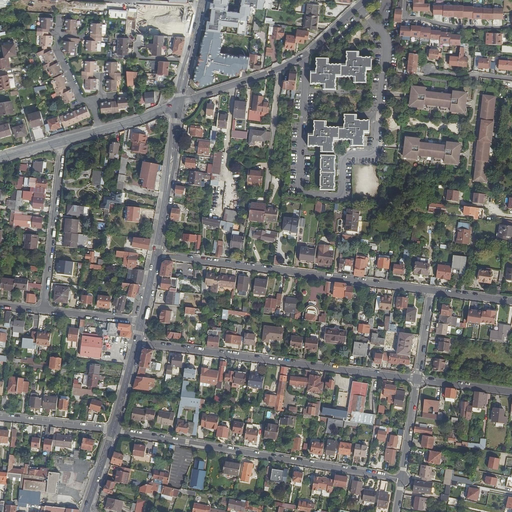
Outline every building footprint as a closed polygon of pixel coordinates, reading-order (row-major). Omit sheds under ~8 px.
[(0,0),(0,4),(2,11),(10,12),(10,0),(0,0)] [(240,6),(271,10),(272,0),(241,0),(241,4),(240,4),(240,6)] [(253,8),(241,6),(240,12),(228,11),(228,5),(211,3),(210,8),(212,8),(210,21),(205,21),(193,81),(201,86),(214,82),(215,71),(230,76),(239,75),(242,71),(246,71),(248,57),(221,53),(224,32),(246,36),(247,16),(253,16),(253,8)] [(318,5),(308,4),(307,9),(307,14),(317,16),(318,5)] [(184,27),(185,7),(167,6),(166,26),(184,27)] [(443,7),(433,6),(433,15),(443,15),(443,17),(453,17),(459,17),(459,18),(463,18),(469,18),(469,19),(483,19),(503,20),(503,9),(493,9),(483,9),(483,8),(473,8),(473,7),(463,8),(463,7),(443,6),(443,7)] [(255,8),(253,21),(263,23),(265,10),(255,8)] [(140,11),(109,9),(109,11),(109,17),(127,18),(140,19),(140,11)] [(401,21),(402,11),(395,10),(394,20),(401,21)] [(317,16),(307,14),(305,28),(316,29),(318,16),(317,16)] [(53,18),(42,18),(41,28),(37,28),(37,32),(48,32),(49,29),(52,29),(53,25),(52,25),(52,23),(53,23),(53,18)] [(140,19),(127,18),(126,34),(137,35),(139,35),(140,19)] [(77,20),(66,19),(65,23),(66,23),(66,25),(65,25),(65,30),(66,30),(66,33),(77,34),(78,30),(76,30),(77,20)] [(102,23),(91,23),(91,27),(92,27),(92,29),(91,29),(91,34),(90,37),(102,38),(102,34),(102,33),(102,25),(102,23)] [(411,25),(401,25),(400,34),(411,35),(421,35),(420,36),(430,36),(430,37),(440,38),(440,43),(450,44),(450,45),(460,46),(460,34),(450,33),(451,32),(440,31),(441,30),(431,29),(431,27),(421,27),(421,25),(411,24),(411,25)] [(285,29),(274,27),(273,32),(275,32),(274,38),(279,39),(279,37),(284,37),(285,29)] [(296,37),(287,36),(286,48),(295,49),(296,42),(304,43),(304,39),(307,39),(308,32),(297,30),(296,37)] [(48,32),(37,32),(37,35),(41,35),(40,46),(42,46),(47,46),(51,47),(52,42),(51,42),(51,40),(52,40),(52,36),(48,36),(48,32)] [(501,34),(492,33),(487,33),(486,45),(491,45),(501,45),(501,34)] [(123,34),(116,34),(115,39),(118,39),(118,53),(115,53),(114,59),(122,59),(122,55),(124,55),(128,55),(129,38),(124,38),(123,38),(123,34)] [(163,36),(155,36),(154,44),(146,43),(146,48),(152,48),(152,55),(161,56),(162,46),(163,46),(163,36)] [(90,40),(87,40),(86,44),(87,44),(87,46),(86,46),(86,51),(97,52),(97,45),(98,41),(101,41),(102,38),(90,37),(90,40)] [(185,37),(177,37),(175,47),(173,53),(181,55),(185,37)] [(77,38),(66,38),(66,41),(64,41),(64,46),(65,46),(65,48),(64,48),(64,52),(75,53),(75,42),(77,42),(77,38)] [(14,41),(3,43),(5,57),(8,57),(11,56),(16,55),(14,41)] [(438,47),(431,47),(429,59),(438,60),(438,59),(441,60),(442,54),(439,53),(439,51),(437,51),(438,47)] [(42,51),(37,53),(38,56),(42,55),(46,64),(53,61),(56,60),(54,56),(53,54),(54,54),(52,50),(48,51),(47,48),(42,51)] [(410,54),(409,62),(417,63),(418,55),(417,55),(418,52),(411,51),(410,54)] [(329,58),(327,58),(319,58),(317,58),(317,61),(318,61),(318,63),(317,63),(317,64),(318,64),(317,67),(317,71),(312,71),(312,84),(314,84),(314,83),(316,83),(316,84),(318,84),(318,83),(321,83),(321,84),(323,84),(324,89),(336,90),(336,87),(335,87),(335,86),(336,86),(336,84),(336,83),(336,80),(337,80),(337,77),(347,77),(347,76),(349,76),(349,77),(351,77),(353,77),(354,77),(354,82),(367,82),(367,79),(366,79),(366,78),(367,78),(367,76),(366,76),(366,72),(367,72),(367,68),(371,69),(372,61),(373,61),(373,59),(372,59),(372,58),(369,58),(369,59),(368,59),(368,58),(365,58),(365,59),(362,59),(362,58),(359,58),(359,53),(347,52),(347,55),(348,55),(348,56),(347,56),(346,58),(348,58),(348,62),(346,62),(346,65),(336,64),(336,65),(334,65),(334,64),(333,64),(333,65),(331,65),(331,64),(329,64),(329,58)] [(262,56),(250,54),(249,61),(252,61),(251,67),(260,69),(262,56)] [(459,58),(458,66),(467,67),(467,58),(463,58),(464,55),(459,54),(459,58)] [(5,57),(0,58),(0,69),(10,68),(8,57),(5,57)] [(459,58),(457,57),(451,57),(450,57),(450,58),(448,58),(448,63),(450,63),(450,65),(458,66),(459,58)] [(487,68),(490,69),(491,62),(488,62),(488,60),(479,59),(479,68),(487,69),(487,68)] [(46,64),(43,66),(45,69),(48,67),(53,77),(63,72),(61,68),(60,69),(59,67),(60,66),(58,62),(55,64),(53,61),(46,64)] [(87,61),(85,61),(85,72),(82,71),(82,75),(93,75),(93,72),(96,72),(96,68),(95,68),(95,66),(96,66),(96,61),(95,61),(87,61)] [(169,62),(159,61),(158,74),(168,75),(169,62)] [(499,69),(507,70),(508,61),(499,61),(499,62),(497,62),(497,66),(499,66),(499,69)] [(117,62),(106,62),(106,66),(107,66),(107,68),(106,68),(106,73),(110,73),(109,76),(121,76),(121,73),(117,73),(117,62)] [(407,74),(415,75),(415,72),(416,72),(417,63),(409,62),(408,71),(407,74)] [(289,83),(282,82),(281,89),(292,90),(292,94),(295,94),(298,67),(294,67),(293,73),(291,72),(289,83)] [(137,72),(127,71),(127,77),(128,86),(133,86),(133,77),(138,78),(137,72)] [(63,74),(53,78),(58,88),(54,90),(56,93),(66,88),(65,85),(68,83),(66,79),(65,80),(65,78),(63,74)] [(8,75),(0,76),(0,88),(0,90),(10,88),(8,75)] [(93,75),(82,75),(82,79),(85,79),(85,89),(96,90),(96,85),(96,83),(96,79),(93,79),(93,75)] [(121,76),(109,76),(109,79),(106,79),(106,84),(107,84),(107,86),(106,86),(106,90),(117,91),(117,80),(121,80),(121,76)] [(35,87),(33,88),(36,96),(38,96),(37,90),(47,89),(45,86),(35,87)] [(464,113),(465,102),(466,93),(452,91),(452,95),(425,92),(426,88),(412,86),(410,106),(423,108),(424,104),(428,104),(427,108),(433,109),(433,105),(441,106),(441,110),(446,111),(447,107),(450,107),(450,111),(464,113)] [(66,88),(56,93),(58,96),(61,94),(66,104),(76,99),(74,95),(73,95),(72,94),(73,93),(71,89),(68,91),(66,88)] [(491,142),(491,138),(493,128),(493,122),(492,122),(495,97),(482,95),(481,104),(482,104),(482,107),(480,107),(479,114),(481,114),(481,117),(478,117),(478,124),(481,125),(481,126),(481,127),(477,127),(477,134),(480,134),(480,137),(476,137),(475,144),(478,144),(477,147),(475,147),(474,154),(476,155),(476,157),(475,157),(474,164),(476,164),(476,167),(475,167),(474,174),(475,174),(475,177),(474,177),(473,181),(486,182),(488,162),(487,162),(490,142),(491,142)] [(118,101),(115,101),(115,113),(119,112),(119,109),(129,108),(129,97),(124,97),(124,98),(122,98),(122,97),(118,98),(118,101)] [(255,97),(253,111),(263,112),(268,113),(270,104),(263,103),(263,98),(255,97)] [(11,101),(0,102),(0,112),(1,116),(13,113),(11,101)] [(105,102),(101,102),(101,113),(112,113),(115,113),(115,101),(107,102),(107,103),(105,103),(105,102)] [(248,103),(235,102),(234,118),(246,119),(248,103)] [(207,115),(214,116),(216,105),(208,104),(207,115)] [(80,109),(73,112),(77,122),(80,121),(80,120),(90,116),(86,106),(82,108),(80,109)] [(253,111),(250,110),(249,120),(261,122),(263,112),(253,111)] [(40,111),(28,115),(32,127),(39,124),(39,125),(44,123),(40,111)] [(63,115),(59,117),(64,127),(67,126),(77,122),(73,112),(69,114),(67,115),(67,114),(63,116),(63,115)] [(229,115),(219,114),(217,126),(217,128),(222,128),(223,127),(228,128),(229,115)] [(314,135),(311,135),(309,134),(309,147),(311,147),(311,146),(313,146),(313,147),(315,147),(315,146),(318,147),(322,148),(321,152),(334,153),(334,150),(333,150),(333,148),(334,148),(334,146),(333,146),(333,143),(334,143),(334,140),(335,140),(345,140),(345,139),(347,139),(347,140),(348,141),(348,139),(350,139),(350,141),(352,141),(352,145),(364,146),(364,143),(363,143),(363,142),(365,142),(365,140),(364,140),(364,136),(365,136),(365,133),(370,134),(370,121),(368,121),(366,121),(364,120),(364,121),(361,121),(361,120),(357,120),(358,115),(345,115),(345,117),(346,117),(346,119),(345,119),(345,121),(346,121),(345,124),(344,128),(333,127),(333,128),(332,128),(332,127),(330,127),(330,128),(328,128),(328,127),(327,127),(327,122),(315,121),(314,124),(315,124),(315,126),(314,126),(314,128),(315,128),(315,131),(314,131),(314,135)] [(49,120),(48,120),(49,124),(48,124),(45,125),(47,131),(52,129),(53,131),(56,130),(55,128),(60,127),(57,118),(49,120)] [(157,119),(147,124),(150,130),(159,125),(157,119)] [(9,124),(0,126),(0,137),(12,133),(9,124)] [(24,125),(13,128),(16,137),(27,134),(24,125)] [(192,131),(192,136),(200,137),(200,133),(202,133),(203,130),(201,130),(201,127),(191,126),(191,127),(191,131),(192,131)] [(255,145),(255,140),(265,141),(266,132),(251,130),(250,145),(255,145)] [(132,152),(146,154),(148,145),(145,145),(146,137),(133,135),(132,143),(134,143),(132,152)] [(420,143),(420,142),(420,139),(406,138),(404,158),(418,159),(418,156),(422,156),(422,160),(427,160),(427,157),(435,158),(435,161),(440,162),(441,158),(445,159),(444,163),(458,164),(460,148),(460,144),(446,143),(446,146),(420,143)] [(210,141),(198,140),(198,142),(200,143),(198,154),(209,156),(210,146),(215,147),(216,142),(210,141)] [(114,147),(111,146),(110,158),(118,159),(119,154),(118,154),(120,144),(115,143),(114,145),(114,147)] [(212,177),(211,180),(219,181),(223,153),(215,152),(214,159),(212,174),(212,177)] [(320,190),(330,190),(335,191),(335,190),(334,190),(334,187),(335,187),(335,183),(334,183),(334,177),(335,177),(336,170),(335,170),(335,159),(336,159),(336,156),(334,156),(321,155),(321,158),(322,158),(322,159),(321,159),(321,169),(322,169),(322,171),(321,171),(321,175),(321,177),(320,186),(321,186),(321,188),(320,188),(320,190)] [(199,157),(187,156),(187,159),(186,159),(185,168),(195,168),(196,160),(199,160),(199,157)] [(121,159),(117,188),(119,189),(123,190),(128,160),(121,159)] [(33,172),(42,173),(43,167),(42,167),(43,162),(35,162),(33,172)] [(147,181),(145,189),(154,191),(159,165),(144,162),(140,180),(142,180),(147,181)] [(95,170),(93,180),(92,184),(91,184),(91,186),(96,187),(95,188),(99,188),(99,189),(100,190),(101,189),(101,188),(101,187),(101,183),(103,172),(95,170)] [(250,170),(248,182),(262,183),(264,172),(250,170)] [(191,186),(200,187),(202,173),(191,172),(191,177),(192,177),(191,186)] [(42,193),(46,194),(48,181),(26,178),(25,186),(31,187),(31,192),(36,193),(42,193)] [(177,187),(175,198),(182,199),(183,195),(184,195),(185,189),(185,188),(177,187)] [(36,193),(31,192),(20,191),(17,190),(17,196),(24,197),(25,197),(24,201),(34,203),(36,193)] [(447,201),(458,202),(459,192),(448,190),(447,201)] [(101,209),(104,209),(110,210),(110,204),(114,205),(114,203),(124,204),(126,193),(112,192),(111,197),(111,199),(107,199),(106,204),(104,203),(103,203),(102,204),(101,205),(101,209)] [(44,210),(45,199),(41,199),(41,197),(42,198),(42,193),(36,193),(34,203),(34,209),(44,210)] [(487,195),(474,194),(473,203),(483,205),(484,202),(485,202),(485,199),(486,199),(487,195)] [(15,210),(22,211),(24,197),(17,196),(16,207),(15,210)] [(439,209),(443,209),(443,206),(427,203),(426,211),(439,213),(439,209)] [(266,208),(266,206),(252,204),(250,220),(264,222),(265,222),(265,221),(266,208)] [(84,207),(69,205),(68,214),(72,215),(72,213),(79,214),(79,216),(83,216),(84,207)] [(139,214),(140,215),(141,208),(129,207),(128,213),(129,213),(129,219),(138,220),(139,214)] [(482,220),(483,209),(465,207),(464,215),(474,216),(474,220),(482,220)] [(278,210),(266,208),(265,221),(269,221),(277,222),(278,210)] [(100,220),(100,223),(105,223),(108,224),(109,219),(109,213),(110,210),(104,209),(104,211),(105,212),(104,220),(100,220)] [(181,210),(173,209),(172,218),(180,220),(181,210)] [(224,209),(222,221),(235,222),(237,211),(224,209)] [(22,215),(22,211),(15,210),(15,212),(14,225),(33,227),(34,217),(33,217),(22,215)] [(348,215),(347,220),(356,221),(357,211),(349,210),(349,215),(348,215)] [(43,218),(34,217),(33,227),(42,228),(43,218)] [(298,237),(300,218),(294,218),(294,219),(285,218),(283,232),(289,233),(289,230),(292,230),(291,236),(298,237)] [(65,233),(67,233),(77,234),(79,220),(67,219),(65,233)] [(219,228),(220,224),(221,221),(209,219),(207,225),(211,226),(211,227),(215,228),(215,227),(219,228)] [(356,221),(347,220),(346,225),(348,225),(347,230),(355,231),(356,221)] [(459,222),(456,243),(468,245),(470,231),(469,230),(470,224),(468,224),(468,221),(461,220),(460,223),(459,222)] [(233,228),(234,224),(223,222),(221,221),(220,224),(221,224),(221,226),(224,226),(223,230),(230,231),(230,227),(233,228)] [(241,225),(238,225),(234,224),(233,228),(231,247),(244,249),(245,238),(239,237),(241,225)] [(511,236),(511,227),(500,226),(499,233),(498,240),(506,241),(507,236),(511,236)] [(274,242),(275,240),(276,232),(266,230),(266,232),(259,231),(259,233),(257,233),(256,234),(254,234),(253,238),(265,241),(265,240),(274,242)] [(67,233),(65,247),(77,249),(79,234),(77,234),(67,233)] [(26,248),(37,250),(38,244),(37,244),(38,236),(27,235),(26,248)] [(196,249),(200,249),(201,237),(184,235),(183,241),(196,243),(196,249)] [(149,250),(151,239),(139,238),(138,244),(140,245),(140,248),(149,250)] [(316,255),(315,263),(319,264),(319,262),(326,263),(326,265),(332,265),(334,248),(320,246),(319,255),(316,255)] [(394,274),(406,275),(407,266),(404,265),(405,261),(404,260),(408,261),(409,250),(405,250),(404,259),(402,259),(401,259),(400,261),(400,265),(401,265),(401,266),(395,265),(394,274)] [(100,257),(100,252),(95,251),(95,253),(91,252),(91,255),(86,255),(86,259),(90,259),(90,262),(93,263),(94,256),(100,257)] [(137,265),(138,254),(120,252),(120,255),(129,256),(128,260),(130,260),(129,264),(128,264),(128,268),(138,269),(139,265),(137,265)] [(310,264),(311,253),(301,252),(300,262),(310,264)] [(467,258),(453,256),(452,267),(451,273),(465,275),(467,258)] [(354,276),(364,277),(365,264),(366,258),(356,257),(355,269),(355,271),(354,276)] [(415,274),(428,275),(430,259),(418,258),(417,264),(415,274)] [(389,269),(390,260),(379,259),(378,268),(389,269)] [(339,269),(355,271),(355,269),(356,262),(344,260),(343,263),(339,263),(339,269)] [(66,265),(67,262),(60,261),(58,274),(72,276),(73,271),(70,270),(68,270),(69,265),(66,265)] [(171,278),(174,262),(166,261),(163,263),(160,276),(163,277),(171,278)] [(446,279),(451,280),(451,273),(452,267),(449,266),(449,267),(447,267),(443,266),(443,267),(441,266),(438,266),(436,278),(441,279),(441,278),(446,278),(446,279)] [(29,283),(36,284),(38,268),(31,267),(29,283)] [(136,285),(138,285),(142,285),(145,270),(133,269),(132,280),(134,280),(137,281),(136,285)] [(480,271),(479,282),(491,284),(492,273),(480,271)] [(219,286),(220,277),(214,276),(214,275),(207,274),(206,284),(212,285),(212,292),(218,293),(219,286)] [(225,276),(220,275),(220,277),(219,286),(234,288),(235,288),(236,278),(227,276),(227,277),(225,277),(225,276)] [(172,278),(171,278),(163,277),(161,289),(173,290),(174,286),(171,286),(172,278)] [(249,299),(252,279),(239,277),(238,291),(247,292),(246,299),(249,299)] [(14,290),(15,280),(2,279),(2,280),(0,290),(14,291),(14,290)] [(28,283),(28,282),(15,280),(14,290),(23,291),(27,292),(28,287),(28,283)] [(266,295),(268,281),(256,280),(254,293),(266,295)] [(129,296),(135,298),(138,285),(136,285),(133,284),(123,283),(122,289),(130,291),(129,296)] [(346,285),(335,283),(333,297),(345,298),(346,286),(346,285)] [(346,286),(345,298),(352,299),(353,288),(346,286)] [(29,295),(30,288),(28,287),(27,292),(27,295),(28,295),(27,302),(35,303),(36,296),(29,295)] [(68,303),(68,299),(69,292),(69,288),(57,287),(55,302),(68,303)] [(167,299),(166,305),(178,307),(180,293),(169,292),(169,297),(168,299),(167,299)] [(280,306),(282,295),(278,294),(277,300),(267,299),(265,310),(264,310),(264,313),(269,313),(269,311),(272,311),(272,308),(276,309),(276,305),(280,306)] [(117,307),(117,310),(123,311),(124,308),(123,308),(126,296),(121,295),(120,298),(120,299),(121,299),(119,307),(117,307)] [(82,304),(92,305),(93,297),(83,296),(82,304)] [(98,307),(109,308),(111,298),(99,296),(98,307)] [(391,310),(393,297),(386,296),(386,298),(384,298),(380,297),(379,309),(391,310)] [(407,309),(408,299),(397,297),(397,298),(394,297),(393,307),(396,308),(396,309),(402,310),(402,308),(407,309)] [(296,309),(297,301),(286,299),(285,308),(291,309),(291,313),(290,319),(291,319),(295,319),(296,309)] [(442,315),(451,317),(452,310),(449,309),(449,306),(443,305),(441,315),(442,315)] [(303,314),(303,320),(308,321),(316,322),(317,313),(317,311),(316,309),(315,308),(313,307),(312,307),(310,307),(308,308),(307,310),(307,312),(306,314),(303,314)] [(417,310),(407,309),(405,323),(411,324),(411,322),(415,322),(417,310)] [(483,311),(469,309),(467,323),(481,325),(481,322),(483,311)] [(161,319),(160,323),(170,324),(171,319),(172,312),(162,310),(161,314),(160,319),(161,319)] [(228,313),(241,315),(242,312),(234,311),(232,311),(229,310),(223,310),(222,319),(227,319),(228,313)] [(487,312),(483,311),(481,322),(495,325),(497,311),(487,310),(487,312)] [(456,326),(457,317),(451,317),(442,315),(442,319),(443,320),(442,324),(456,326)] [(373,329),(374,319),(369,318),(368,326),(370,326),(369,328),(367,328),(367,326),(359,324),(358,332),(369,334),(370,329),(373,329)] [(14,321),(14,322),(14,327),(13,332),(24,333),(25,322),(14,321)] [(131,326),(109,323),(108,331),(102,330),(102,335),(131,338),(132,333),(131,331),(131,326)] [(328,323),(326,323),(321,323),(320,332),(326,332),(325,340),(326,340),(344,342),(345,342),(346,332),(341,331),(341,329),(332,328),(332,330),(327,329),(328,323)] [(400,332),(404,333),(405,330),(391,328),(392,325),(389,324),(388,331),(390,331),(400,332)] [(226,343),(240,345),(242,325),(240,325),(238,336),(236,336),(236,334),(235,334),(235,333),(227,332),(226,343)] [(499,342),(502,325),(500,325),(498,335),(491,334),(490,339),(493,339),(493,340),(495,340),(495,339),(498,340),(498,341),(499,342)] [(282,341),(283,329),(265,327),(263,342),(269,342),(269,339),(282,341)] [(207,347),(219,348),(221,329),(217,328),(217,329),(216,331),(214,331),(209,330),(209,331),(208,331),(208,334),(208,335),(209,336),(208,341),(208,343),(207,347)] [(79,332),(79,330),(70,329),(69,341),(74,341),(73,344),(72,348),(77,348),(78,346),(79,332)] [(167,338),(181,339),(181,334),(171,332),(171,329),(169,329),(168,332),(167,338)] [(379,330),(373,329),(370,329),(369,338),(368,343),(376,344),(376,346),(380,347),(380,344),(384,344),(385,341),(385,340),(380,339),(377,338),(378,335),(379,335),(379,330)] [(404,333),(400,332),(396,354),(409,356),(410,356),(414,335),(404,333)] [(50,346),(51,334),(46,333),(46,335),(43,334),(38,334),(36,344),(36,345),(50,346)] [(244,344),(254,345),(255,335),(245,334),(244,344)] [(290,346),(295,347),(298,347),(297,348),(302,349),(303,338),(291,336),(290,346)] [(80,356),(101,358),(102,351),(105,351),(106,346),(103,345),(104,339),(82,337),(80,356)] [(312,350),(317,351),(319,340),(306,338),(305,348),(309,349),(312,349),(312,350)] [(439,338),(439,342),(440,342),(439,347),(438,352),(448,353),(450,339),(439,338)] [(34,340),(23,339),(22,348),(28,349),(32,349),(36,349),(36,345),(36,344),(33,343),(34,340)] [(354,354),(355,343),(353,355),(366,357),(366,356),(354,354)] [(354,354),(366,356),(368,345),(355,343),(354,354)] [(146,349),(145,349),(143,350),(139,368),(140,368),(146,369),(149,370),(150,369),(160,371),(161,364),(151,362),(152,356),(153,356),(153,354),(153,351),(146,349)] [(408,359),(409,356),(396,354),(391,353),(390,353),(389,361),(389,362),(398,363),(409,365),(410,360),(408,359)] [(172,367),(167,366),(166,374),(172,375),(173,368),(176,368),(176,367),(182,368),(183,356),(174,355),(172,367)] [(59,376),(61,359),(51,358),(50,368),(55,369),(54,375),(59,376)] [(224,359),(221,359),(219,372),(217,386),(216,388),(221,389),(223,372),(225,372),(226,363),(224,362),(224,359)] [(443,372),(444,369),(444,365),(445,365),(446,365),(446,361),(445,361),(445,360),(435,359),(433,371),(443,372)] [(89,375),(99,376),(100,365),(91,364),(89,375)] [(288,368),(282,367),(277,393),(275,407),(274,410),(281,412),(283,412),(284,410),(281,410),(287,376),(286,376),(288,368)] [(144,378),(146,369),(140,368),(137,377),(144,378)] [(197,370),(185,368),(181,397),(195,398),(196,393),(192,392),(192,391),(188,391),(189,382),(189,381),(189,379),(195,380),(197,370)] [(202,369),(200,383),(217,386),(219,372),(210,371),(210,372),(208,372),(208,371),(207,370),(202,369)] [(311,371),(305,370),(305,379),(301,378),(301,380),(291,379),(290,385),(296,385),(295,386),(299,387),(300,386),(309,387),(310,376),(311,371)] [(226,374),(225,381),(226,381),(228,381),(233,382),(234,373),(235,372),(230,372),(229,375),(226,374)] [(233,382),(233,383),(244,385),(246,375),(234,373),(233,382)] [(104,380),(104,376),(99,376),(89,375),(88,374),(87,386),(90,386),(94,387),(97,387),(98,380),(104,380)] [(258,388),(263,389),(264,377),(259,376),(250,375),(248,386),(252,387),(253,389),(257,389),(258,388)] [(310,376),(309,387),(308,392),(322,394),(324,382),(321,381),(321,377),(310,376)] [(155,379),(144,378),(137,377),(134,389),(149,391),(150,383),(154,383),(155,379)] [(9,392),(17,393),(19,379),(10,378),(9,392)] [(19,379),(17,393),(23,394),(23,392),(28,393),(29,383),(24,382),(24,379),(19,379)] [(325,389),(334,390),(335,382),(330,381),(330,384),(326,383),(325,389)] [(348,412),(335,410),(333,420),(343,421),(359,423),(361,424),(363,413),(368,384),(353,382),(348,412)] [(396,391),(397,387),(385,385),(383,396),(388,397),(389,398),(388,402),(394,403),(395,395),(396,391)] [(456,390),(446,389),(445,401),(454,402),(456,390)] [(405,392),(396,391),(395,395),(394,403),(393,406),(403,407),(405,392)] [(425,399),(432,400),(433,392),(425,391),(425,399)] [(484,394),(484,393),(474,392),(473,406),(482,407),(482,406),(486,407),(486,400),(485,400),(486,395),(484,394)] [(275,407),(277,393),(272,393),(271,396),(266,395),(265,403),(268,403),(267,406),(275,407)] [(58,398),(44,396),(43,407),(52,408),(52,409),(57,410),(58,398)] [(38,398),(31,397),(30,407),(40,409),(42,399),(38,398)] [(181,397),(181,398),(181,399),(180,405),(197,408),(196,411),(196,415),(195,415),(193,436),(196,436),(200,407),(201,399),(199,399),(181,397)] [(59,410),(66,411),(66,409),(67,410),(69,400),(61,399),(59,410)] [(100,412),(102,403),(93,400),(90,409),(100,412)] [(305,409),(304,415),(312,416),(313,416),(319,417),(321,402),(317,402),(317,404),(309,403),(309,408),(310,408),(310,410),(305,409)] [(462,402),(460,402),(459,407),(462,407),(461,416),(466,416),(467,410),(467,406),(468,403),(462,402)] [(333,420),(335,410),(323,408),(322,414),(333,416),(333,419),(333,420)] [(149,421),(151,410),(147,409),(147,411),(134,409),(132,419),(145,422),(146,420),(149,421)] [(492,422),(505,424),(506,418),(503,418),(504,411),(493,409),(492,422)] [(163,425),(169,426),(169,425),(173,425),(175,414),(171,413),(171,414),(159,412),(157,422),(163,424),(163,425)] [(364,413),(363,413),(361,424),(373,425),(374,415),(364,413)] [(212,429),(217,430),(219,418),(208,416),(208,415),(203,414),(201,426),(212,428),(212,429)] [(284,419),(280,419),(280,421),(279,426),(284,427),(284,425),(295,426),(297,418),(285,416),(284,419)] [(343,421),(333,420),(333,419),(328,419),(328,423),(326,433),(330,433),(331,425),(343,427),(343,421)] [(177,420),(175,431),(177,431),(178,432),(187,433),(188,425),(183,424),(184,421),(180,421),(177,420)] [(265,438),(277,440),(279,426),(280,421),(276,420),(275,426),(267,425),(265,438)] [(243,434),(244,423),(235,422),(233,432),(243,434)] [(246,431),(245,439),(257,442),(259,431),(253,430),(253,425),(247,424),(246,431)] [(227,440),(229,428),(219,426),(217,436),(220,437),(219,438),(227,440)] [(387,428),(381,427),(380,432),(379,431),(378,437),(378,439),(382,440),(382,438),(386,438),(386,433),(387,428)] [(9,431),(0,430),(0,442),(8,443),(9,431)] [(57,435),(54,435),(54,437),(53,443),(53,446),(72,448),(73,435),(70,435),(70,436),(61,435),(61,434),(57,434),(57,435)] [(387,446),(386,449),(394,450),(394,448),(396,448),(398,437),(391,436),(390,443),(388,442),(388,446),(387,446)] [(421,447),(432,448),(434,438),(425,436),(424,442),(422,442),(421,447)] [(33,437),(32,447),(42,448),(42,438),(33,437)] [(293,438),(291,452),(295,452),(295,450),(299,451),(301,439),(293,438)] [(82,449),(92,451),(93,445),(94,445),(95,442),(94,442),(94,441),(84,439),(82,449)] [(479,449),(485,450),(486,440),(480,439),(480,445),(468,444),(468,447),(479,449)] [(337,443),(329,441),(326,454),(335,455),(337,443)] [(362,446),(355,445),(354,456),(359,457),(359,455),(366,456),(368,443),(362,442),(362,446)] [(323,454),(324,445),(312,443),(311,452),(319,454),(323,454)] [(340,443),(339,453),(344,454),(344,453),(350,454),(352,445),(340,443)] [(139,445),(135,444),(133,455),(145,457),(146,446),(142,446),(142,445),(139,444),(139,445)] [(394,461),(396,450),(394,450),(386,449),(384,460),(394,461)] [(441,452),(428,450),(426,462),(439,465),(441,452)] [(125,456),(115,452),(112,463),(121,466),(125,456)] [(15,456),(10,455),(8,473),(22,474),(27,475),(28,466),(29,466),(30,465),(26,464),(25,470),(22,469),(13,468),(13,463),(15,464),(15,460),(15,456)] [(485,468),(497,470),(499,459),(488,456),(485,468)] [(190,488),(203,490),(207,472),(204,471),(205,462),(201,465),(195,464),(194,470),(193,469),(190,488)] [(231,463),(225,462),(223,473),(239,476),(241,465),(234,463),(233,464),(230,464),(231,463)] [(251,468),(252,464),(245,463),(241,480),(249,482),(250,476),(252,476),(252,473),(251,473),(251,468)] [(420,477),(422,477),(430,479),(430,476),(434,476),(435,470),(431,470),(432,467),(422,465),(420,477)] [(49,473),(50,471),(48,470),(48,472),(36,471),(36,468),(31,467),(30,475),(35,476),(49,478),(49,473)] [(131,469),(120,467),(119,471),(118,471),(117,475),(116,478),(117,479),(116,483),(128,485),(131,469)] [(284,471),(272,469),(270,481),(286,484),(288,470),(284,469),(284,471)] [(452,477),(452,470),(449,470),(448,481),(445,481),(444,485),(447,485),(450,486),(451,481),(452,477)] [(156,472),(154,479),(160,480),(164,481),(163,486),(168,487),(170,475),(156,472)] [(302,483),(304,473),(299,472),(299,473),(295,473),(293,481),(302,483)] [(49,478),(48,488),(47,494),(58,495),(58,489),(59,487),(59,483),(60,474),(49,473),(49,478)] [(20,491),(33,492),(47,494),(48,488),(49,478),(35,476),(30,475),(27,475),(22,474),(21,478),(20,491)] [(334,480),(333,485),(346,487),(348,478),(338,476),(338,478),(335,477),(334,480)] [(484,476),(483,484),(495,486),(496,478),(484,476)] [(323,478),(315,477),(314,480),(312,491),(318,491),(318,489),(323,490),(325,480),(323,480),(323,478)] [(473,481),(452,477),(451,481),(460,483),(466,484),(472,485),(473,481)] [(325,480),(323,490),(328,491),(327,493),(332,494),(333,485),(334,480),(327,479),(326,480),(325,480)] [(365,490),(365,489),(362,488),(363,483),(353,481),(351,492),(361,494),(361,495),(361,497),(363,498),(365,490)] [(431,493),(432,483),(431,482),(426,482),(426,483),(415,481),(414,487),(414,492),(417,493),(418,493),(419,491),(431,493)] [(105,492),(102,491),(100,497),(107,498),(109,493),(113,495),(113,494),(114,490),(116,483),(109,482),(107,487),(106,487),(105,492)] [(152,482),(140,487),(140,490),(157,494),(158,490),(159,485),(153,483),(152,482)] [(163,486),(159,485),(158,490),(162,491),(161,498),(167,499),(168,496),(172,497),(174,489),(168,487),(163,486)] [(467,486),(465,499),(477,501),(479,489),(467,486)] [(377,492),(365,490),(363,498),(363,500),(375,503),(377,492)] [(380,493),(377,507),(387,508),(390,495),(380,493)] [(426,498),(416,497),(414,509),(422,510),(423,502),(426,502),(426,498)] [(121,511),(123,501),(108,498),(106,509),(121,511)] [(247,501),(242,500),(241,503),(230,500),(228,506),(238,508),(237,509),(239,510),(238,511),(244,511),(245,509),(247,501)] [(251,502),(247,501),(245,509),(249,510),(257,511),(258,507),(250,505),(251,502)] [(310,509),(314,509),(315,505),(311,504),(300,502),(298,509),(309,511),(310,509)] [(142,511),(144,505),(137,503),(137,504),(135,511),(142,511)]
